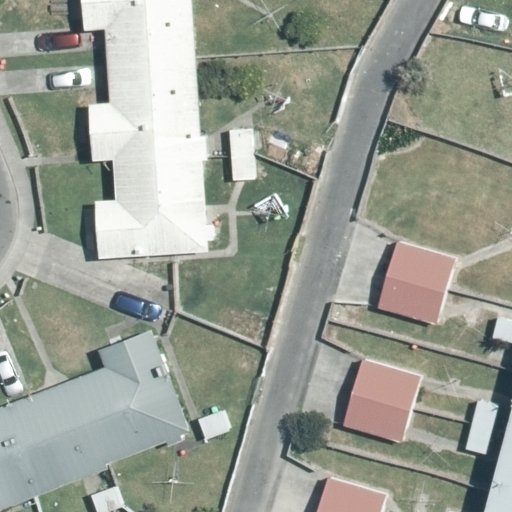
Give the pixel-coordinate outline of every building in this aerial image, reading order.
[(210,250),(197,0),(85,0),(87,22),(111,21),(115,101),(94,102),(97,158),(121,157),(123,199),(100,200),(103,255),(210,250)] [(257,113),(230,115),(236,186),(262,184),(257,113)] [(459,256),(402,241),(386,303),(443,318),(459,256)] [(117,465),(199,435),(160,330),(104,350),(111,367),(0,407),(0,508),(78,479),(89,511),(106,511),(131,503),(117,465)] [(425,372),(367,358),(350,424),(408,439),(425,372)] [(491,454),(504,400),(483,395),(470,449),(491,454)] [(511,511),(511,449),(494,511),(511,511)] [(385,511),(390,491),(329,477),(321,511),(385,511)]
